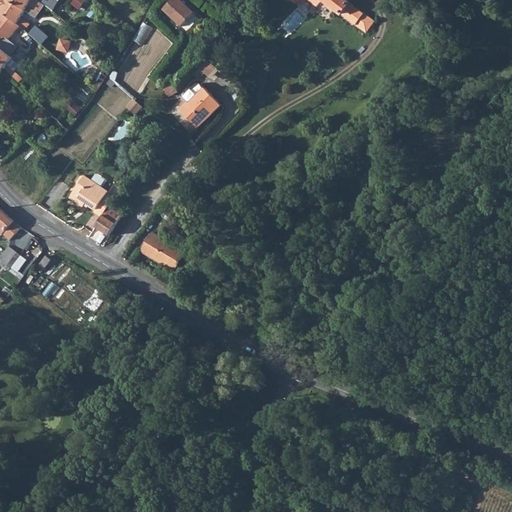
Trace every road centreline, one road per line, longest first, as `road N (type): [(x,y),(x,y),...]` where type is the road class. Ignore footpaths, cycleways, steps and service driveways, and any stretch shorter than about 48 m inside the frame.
road 1 (tertiary): [(292,372),(28,215),(0,188)]
road 2 (track): [(278,364),(288,348),(419,255),(511,150)]
road 3 (tertiary): [(511,459),(292,372)]
road 4 (residential): [(292,372),(280,407),(222,476),(211,511)]
